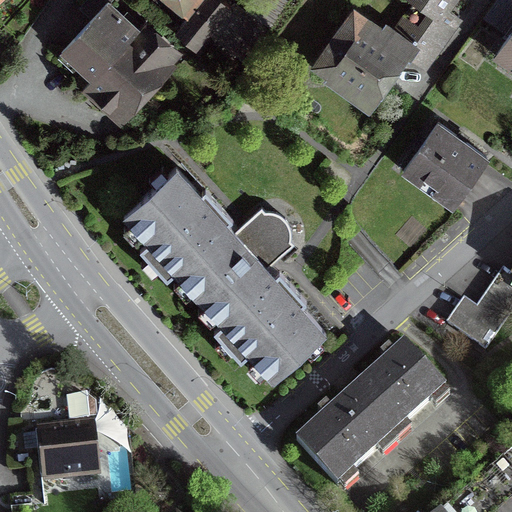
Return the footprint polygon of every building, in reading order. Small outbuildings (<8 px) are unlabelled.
[(91,79),(143,24),(141,23),(137,28),(110,2),(111,0),(87,0),(81,7),(93,18),(61,51),(91,79)] [(178,0),(193,11),(201,0),(178,0)] [(221,10),(209,0),(201,0),(193,11),(180,27),(196,41),(221,10)] [(257,0),(250,12),(277,29),(295,0),(257,0)] [(454,26),(439,15),(416,0),(414,0),(394,29),(390,26),(383,28),(379,33),(365,23),(368,19),(354,9),(315,64),(329,73),(329,74),(366,100),(401,51),(410,57),(418,46),(432,56),(454,26)] [(416,0),(439,15),(454,26),(459,18),(445,8),(450,0),(416,0)] [(216,25),(217,26),(253,53),(254,54),(268,30),(251,16),(248,16),(233,4),(216,25)] [(143,24),(91,79),(83,88),(115,118),(174,54),(143,24)] [(511,30),(499,49),(500,50),(511,58),(511,30)] [(438,121),(404,170),(405,171),(405,170),(433,190),(432,190),(452,205),(487,156),(438,121)] [(268,267),(295,242),(291,239),(292,235),(292,231),(291,227),(290,224),(288,220),(286,217),(283,215),(280,213),(276,211),(273,210),(269,210),(265,210),(262,206),(235,230),(228,222),(233,218),(206,188),(201,193),(176,165),(124,213),(148,240),(140,247),(167,277),(175,270),(222,322),(214,329),(241,359),(249,352),(273,379),(326,331),(302,304),(306,300),(280,270),(275,275),(268,267)] [(511,274),(503,268),(477,307),(502,324),(511,309),(511,274)] [(485,349),(502,324),(477,307),(464,298),(447,323),(485,349)] [(297,440),(338,486),(445,389),(404,343),(354,389),(357,391),(349,398),(347,395),(297,440)] [(96,401),(88,394),(73,396),(75,418),(97,416),(96,401)] [(36,430),(41,476),(42,476),(66,474),(66,475),(73,474),(73,473),(96,470),(91,424),(37,430),(36,430)] [(440,511),(487,511),(511,490),(511,467),(503,457),(440,511)]
